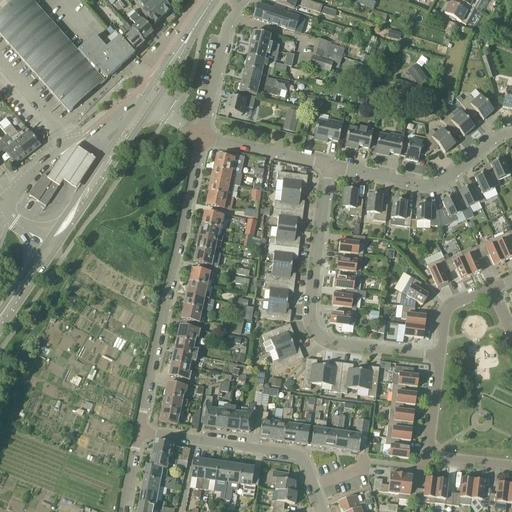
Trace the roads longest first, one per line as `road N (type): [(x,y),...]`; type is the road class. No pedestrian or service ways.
road 1 (residential): [(137,431),(202,134)]
road 2 (residential): [(440,355),(332,345),(311,325),(329,165)]
road 3 (residential): [(321,511),(308,469),(292,456),(137,431)]
road 4 (residential): [(511,133),(434,183),(329,165)]
road 5 (tertiary): [(50,246),(147,102)]
road 6 (residential): [(202,134),(226,30),(247,0)]
road 7 (residential): [(329,165),(202,134)]
road 8 (tertiary): [(147,102),(213,0)]
